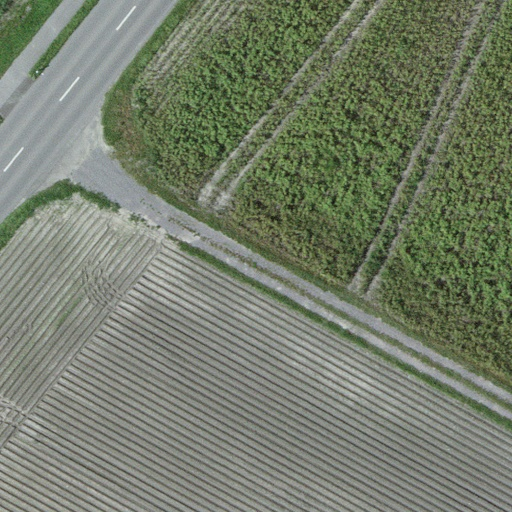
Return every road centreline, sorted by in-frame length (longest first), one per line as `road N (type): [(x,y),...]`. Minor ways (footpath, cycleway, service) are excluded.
road 1 (track): [(37,131),(511,394)]
road 2 (tertiary): [(0,178),(141,0)]
